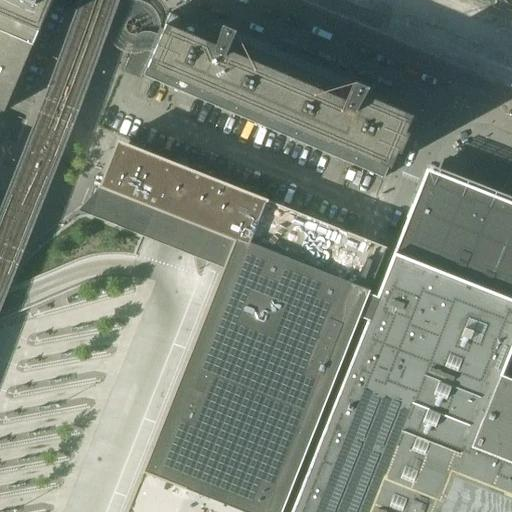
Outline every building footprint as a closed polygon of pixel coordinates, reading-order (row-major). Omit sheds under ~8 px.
[(0,0),(0,111),(3,112),(50,0),(0,0)] [(217,34),(171,14),(169,14),(162,30),(159,29),(154,40),(150,48),(153,50),(142,76),(382,178),(394,152),(396,153),(398,148),(396,147),(409,116),(361,95),(365,88),(352,82),(348,90),(229,39),(233,31),(219,26),(217,34)] [(363,303),(387,240),(263,191),(255,188),(116,133),(114,139),(114,141),(96,198),(91,196),(84,215),(81,221),(162,253),(219,276),(220,276),(126,511),(279,511),(353,326),(363,303)] [(511,511),(511,199),(427,167),(401,235),(391,260),(381,286),(371,312),(360,339),(350,365),(341,390),(331,416),(321,442),(311,468),(301,493),(293,511),(511,511)] [(3,341),(24,349),(33,326),(11,318),(3,341)]
